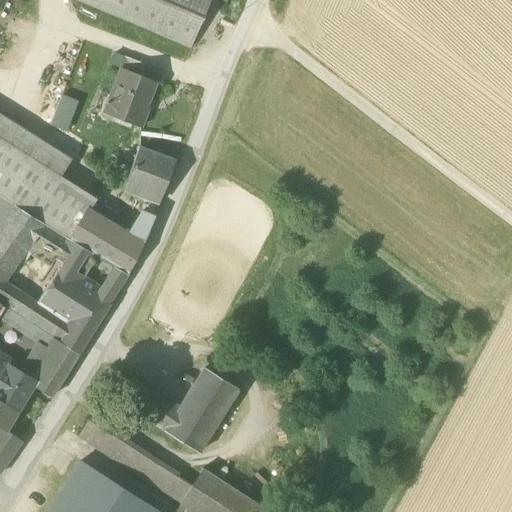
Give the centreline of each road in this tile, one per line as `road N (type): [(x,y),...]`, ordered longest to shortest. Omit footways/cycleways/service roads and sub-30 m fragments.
road 1 (residential): [(263,0),(148,282),(6,511)]
road 2 (track): [(252,21),(511,220)]
